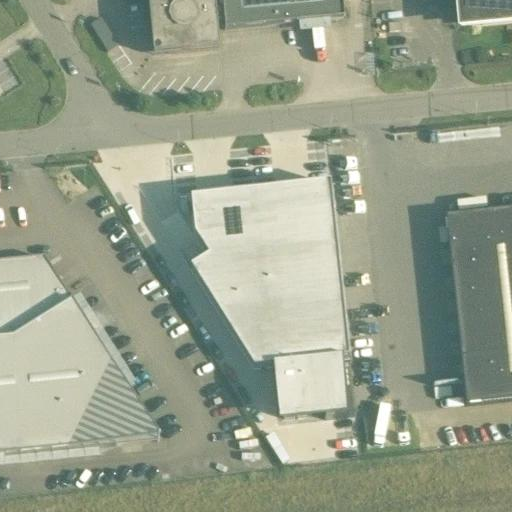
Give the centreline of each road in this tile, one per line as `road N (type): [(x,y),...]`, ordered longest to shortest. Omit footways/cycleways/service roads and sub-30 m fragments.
road 1 (unclassified): [(96,136),(511,98)]
road 2 (unclassified): [(30,0),(79,75),(96,136)]
